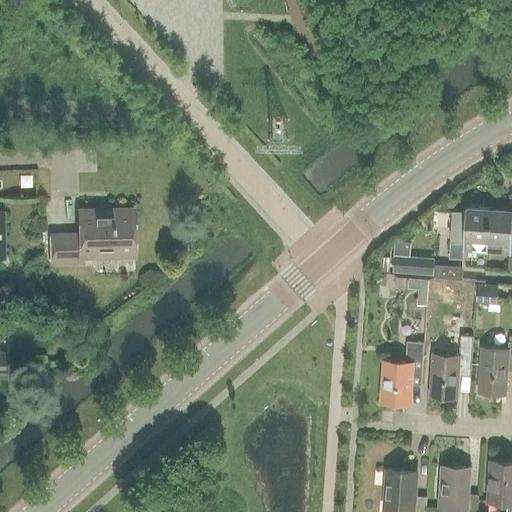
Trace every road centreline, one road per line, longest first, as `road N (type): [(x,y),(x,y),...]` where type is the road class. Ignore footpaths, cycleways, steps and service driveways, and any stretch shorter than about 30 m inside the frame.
road 1 (tertiary): [(39,511),(323,261)]
road 2 (unclassified): [(323,261),(80,0)]
road 3 (tertiary): [(323,261),(511,123)]
road 4 (residential): [(511,430),(389,422)]
